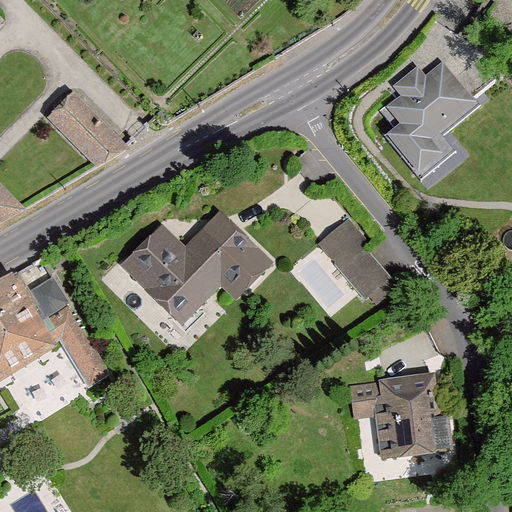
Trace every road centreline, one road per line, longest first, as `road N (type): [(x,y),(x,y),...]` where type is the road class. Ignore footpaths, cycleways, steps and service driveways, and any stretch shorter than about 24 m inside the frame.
road 1 (residential): [(287,88),(460,311),(480,387),(494,511)]
road 2 (secondary): [(0,252),(287,88)]
road 3 (secondary): [(287,88),(360,43),(402,0)]
